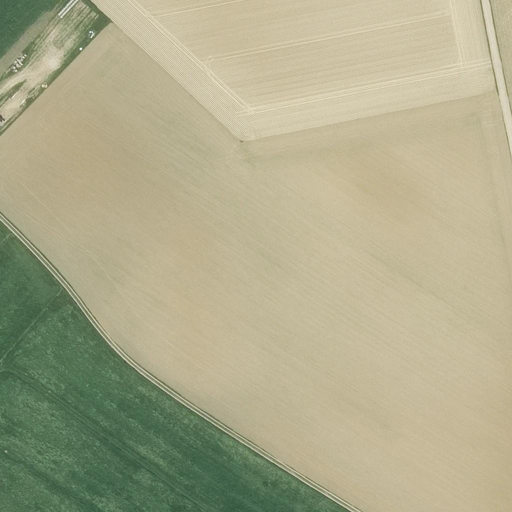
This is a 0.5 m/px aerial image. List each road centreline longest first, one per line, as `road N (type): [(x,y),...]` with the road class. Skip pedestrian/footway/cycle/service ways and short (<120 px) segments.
road 1 (track): [(357,511),(142,374),(0,217)]
road 2 (track): [(511,140),(485,0)]
